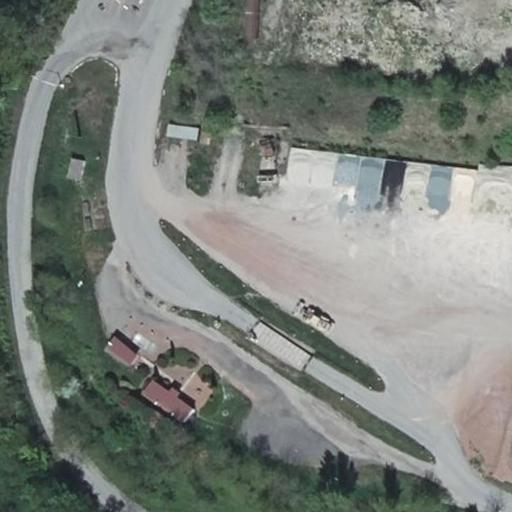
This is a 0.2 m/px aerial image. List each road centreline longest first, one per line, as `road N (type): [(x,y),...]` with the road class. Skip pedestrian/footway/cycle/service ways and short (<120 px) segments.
road 1 (track): [(511,332),(130,185)]
road 2 (track): [(511,332),(447,371),(438,427)]
